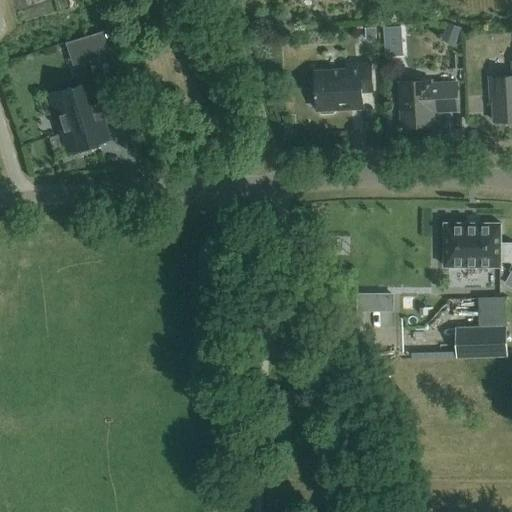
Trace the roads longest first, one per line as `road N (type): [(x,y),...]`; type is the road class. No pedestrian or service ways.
road 1 (track): [(283,226),(383,511)]
road 2 (unclassified): [(0,197),(277,181)]
road 3 (unclassified): [(277,181),(441,174),(511,180)]
